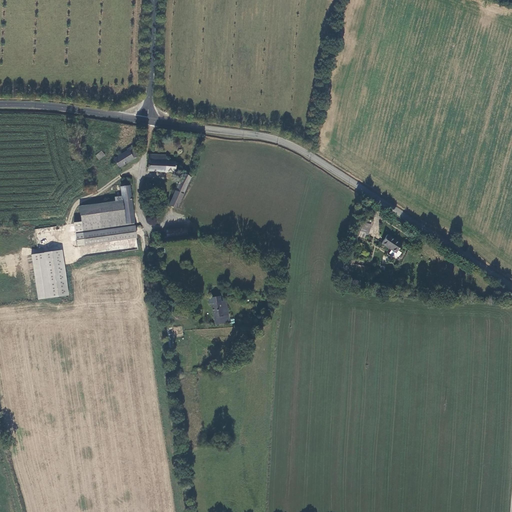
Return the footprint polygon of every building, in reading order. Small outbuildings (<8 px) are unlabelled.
[(138,157),(132,146),(126,149),(127,150),(112,160),(119,169),(138,157)] [(105,155),(101,151),(95,156),(99,161),(105,155)] [(147,172),(176,173),(176,161),(166,160),(166,155),(148,154),(147,172)] [(178,205),(179,205),(184,195),(192,177),(183,173),(168,206),(176,209),(178,205)] [(120,187),(121,197),(114,198),(115,202),(79,207),(81,222),(73,223),(76,247),(137,238),(130,186),(120,187)] [(357,221),(353,234),(356,235),(357,231),(364,233),(367,224),(357,221)] [(187,229),(166,230),(166,231),(162,231),(163,239),(167,239),(167,240),(188,238),(187,229)] [(401,246),(387,236),(381,245),(391,251),(388,255),(393,258),(395,259),(397,258),(399,257),(400,254),(397,252),(401,246)] [(62,250),(31,255),(38,301),(68,296),(62,250)] [(211,304),(215,326),(229,323),(226,301),(220,302),(219,297),(208,299),(208,305),(211,304)] [(174,348),(171,328),(166,330),(169,348),(174,348)]
